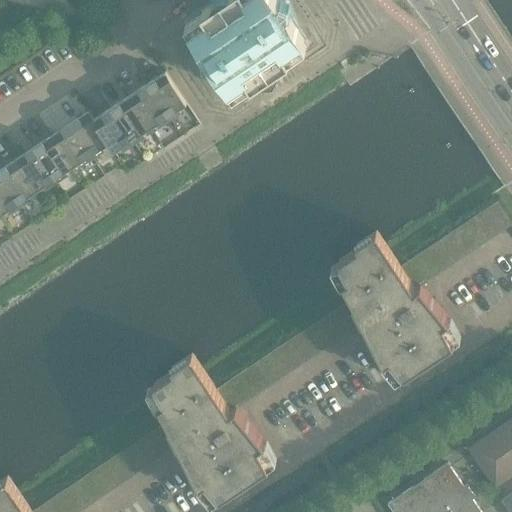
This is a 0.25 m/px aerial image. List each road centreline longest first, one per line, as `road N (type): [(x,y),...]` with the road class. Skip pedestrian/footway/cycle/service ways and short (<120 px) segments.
road 1 (residential): [(511,312),(221,511)]
road 2 (residential): [(0,125),(148,24)]
road 3 (tertiary): [(415,0),(511,138)]
